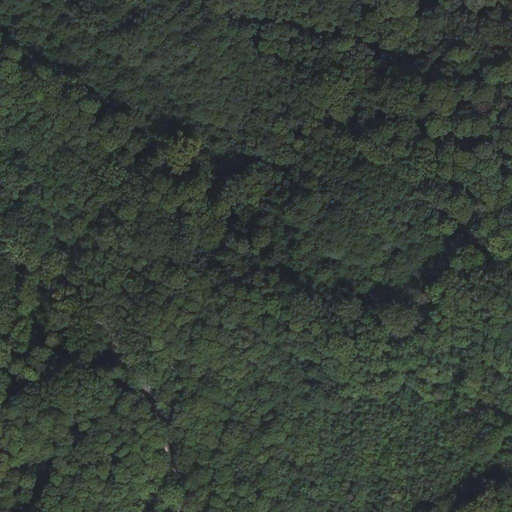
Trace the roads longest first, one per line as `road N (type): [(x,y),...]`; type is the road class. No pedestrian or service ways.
road 1 (track): [(215,0),(511,271)]
road 2 (tertiary): [(183,511),(156,398),(110,326),(0,246)]
